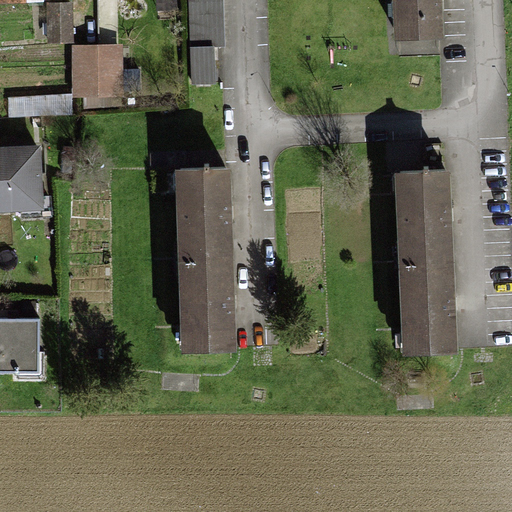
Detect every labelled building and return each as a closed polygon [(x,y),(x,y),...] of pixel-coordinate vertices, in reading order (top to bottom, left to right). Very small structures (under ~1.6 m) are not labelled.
[(432,0),(387,0),(388,40),(433,39),(432,0)] [(66,5),(49,6),(50,44),(67,44),(66,5)] [(95,51),(72,52),(74,95),(96,94),(95,51)] [(0,207),(41,205),(38,147),(0,148),(0,207)] [(436,177),(389,180),(399,352),(447,349),(436,177)] [(224,178),(178,178),(178,346),(224,346),(224,178)] [(0,367),(40,368),(40,316),(0,315),(0,367)]
